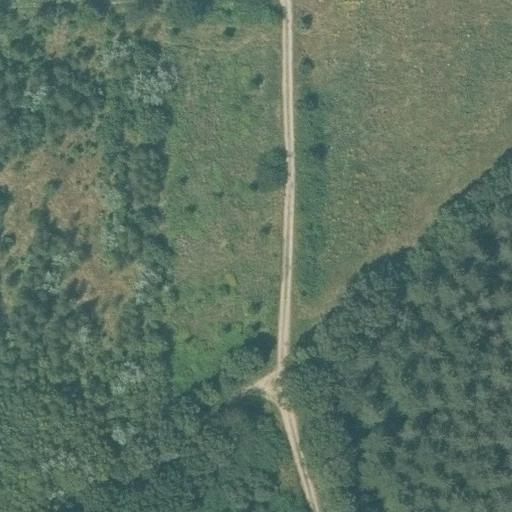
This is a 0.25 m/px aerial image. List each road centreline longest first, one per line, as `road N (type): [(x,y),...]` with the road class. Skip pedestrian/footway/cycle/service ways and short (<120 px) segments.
road 1 (track): [(283,0),(284,362)]
road 2 (track): [(511,155),(284,362)]
road 3 (track): [(284,362),(226,402),(109,511)]
road 4 (track): [(284,362),(319,511)]
